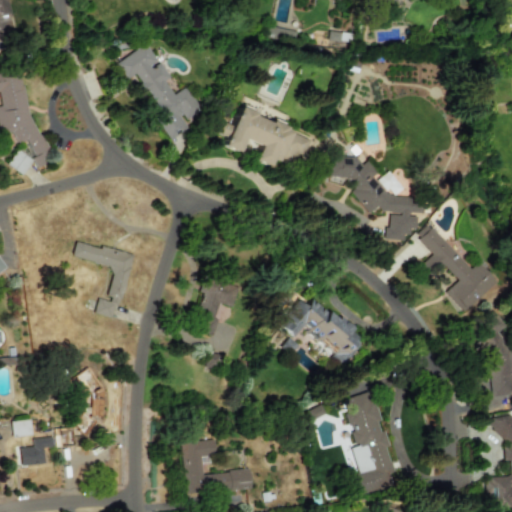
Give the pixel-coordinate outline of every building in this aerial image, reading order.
[(5,0),(0,0),(0,47),(1,48),(11,29),(5,0)] [(113,62),(123,79),(133,74),(138,83),(135,85),(168,139),(185,128),(181,121),(198,111),(183,86),(170,94),(161,80),(165,78),(144,43),(113,62)] [(17,70),(0,72),(0,133),(9,132),(14,142),(24,141),(29,152),(30,159),(38,157),(46,153),(25,108),(22,87),(19,81),(17,70)] [(306,134),(233,111),(229,125),(215,121),(211,133),(222,137),(219,147),(234,152),(238,140),(254,145),(249,161),(265,166),(267,159),(288,166),(292,154),(299,156),(306,134)] [(366,164),(357,162),(355,159),(331,154),(327,175),(346,179),(351,187),(350,190),(364,214),(373,208),(388,211),(383,238),(400,242),(401,235),(412,228),(415,214),(419,215),(422,200),(390,194),(398,190),(389,173),(386,185),(390,193),(384,196),(371,174),(372,174),(366,164)] [(492,282),(474,262),(466,269),(424,223),(412,235),(429,254),(417,265),(428,277),(440,265),(454,281),(441,293),(459,313),(492,282)] [(128,254),(72,241),(68,257),(110,267),(102,299),(95,297),(91,313),(112,319),(128,254)] [(235,287),(202,276),(196,293),(203,295),(192,329),(209,335),(215,319),(211,318),(215,303),(228,307),(235,287)] [(336,365),(360,339),(336,316),(333,320),(309,298),(302,305),(296,300),(275,323),(289,337),(300,326),(330,354),(327,357),(336,365)] [(101,388),(85,364),(69,375),(69,381),(79,396),(79,406),(71,412),(71,423),(64,427),(51,428),(52,437),(29,438),(29,447),(20,447),(21,464),(41,463),(41,448),(72,447),(72,438),(81,438),(102,423),(101,388)] [(356,495),(390,485),(387,473),(391,472),(384,448),(386,447),(382,430),(379,431),(367,391),(339,399),(348,428),(347,428),(352,446),(342,449),(356,495)] [(29,434),(27,419),(8,422),(10,437),(29,434)] [(178,443),(182,495),(248,488),(246,469),(200,474),(198,455),(212,454),(210,439),(178,443)]
